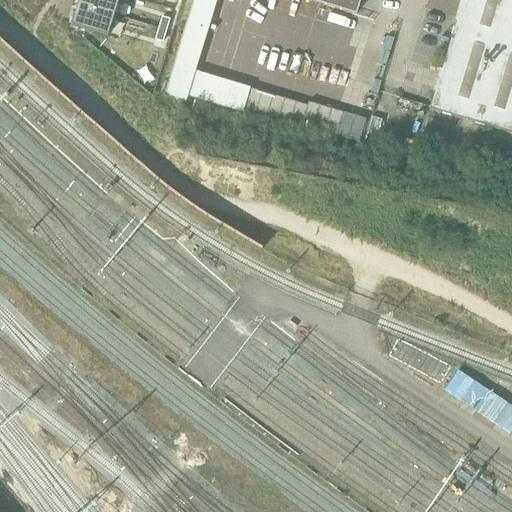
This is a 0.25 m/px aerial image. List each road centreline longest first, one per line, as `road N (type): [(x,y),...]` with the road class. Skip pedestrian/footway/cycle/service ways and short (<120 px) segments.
road 1 (track): [(379,263),(188,189),(0,23)]
road 2 (track): [(379,263),(511,328)]
